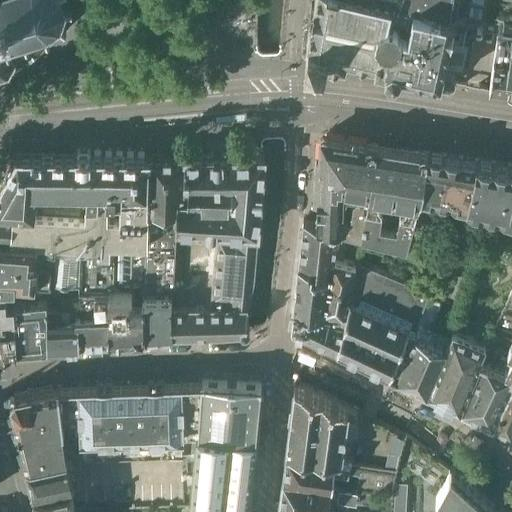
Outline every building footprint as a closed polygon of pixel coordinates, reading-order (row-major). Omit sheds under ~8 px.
[(0,0),(0,66),(7,65),(10,68),(13,66),(0,51),(29,26),(53,5),(66,19),(68,16),(62,10),(65,0),(0,0)] [(468,17),(397,0),(314,0),(313,7),(285,1),(283,9),(283,11),(311,17),(307,42),(308,43),(306,55),(306,56),(306,57),(307,58),(308,59),(309,59),(345,65),(347,57),(374,63),(374,64),(385,66),(388,71),(394,73),(400,69),(410,72),(410,71),(441,78),(454,80),(456,67),(462,69),(467,40),(463,39),(468,17)] [(397,0),(468,17),(479,19),(483,0),(397,0)] [(499,24),(497,36),(511,38),(511,0),(483,0),(479,19),(499,24)] [(68,22),(66,19),(53,5),(29,26),(44,43),(68,22)] [(238,31),(237,53),(255,53),(254,46),(257,46),(257,24),(257,11),(251,11),(250,11),(250,25),(249,31),(238,31)] [(0,51),(13,66),(15,69),(44,43),(29,26),(0,51)] [(511,38),(497,36),(489,86),(489,88),(490,88),(491,89),(491,88),(499,90),(499,89),(511,91),(511,38)] [(316,222),(343,229),(349,231),(351,216),(341,216),(343,138),(328,136),(328,135),(325,135),(320,139),(320,156),(316,156),(315,197),(317,197),(317,205),(316,222)] [(351,216),(349,231),(362,234),(371,178),(367,177),(372,139),(369,138),(365,141),(361,140),(360,141),(347,139),(348,138),(343,138),(341,216),(351,216)] [(371,178),(362,234),(385,240),(395,176),(393,176),(398,146),(397,146),(397,147),(383,144),(379,143),(377,140),(372,139),(367,177),(371,178)] [(395,176),(385,240),(406,245),(416,207),(419,196),(422,189),(425,174),(424,173),(428,151),(427,151),(428,148),(422,147),(419,150),(401,147),(398,146),(393,176),(395,176)] [(511,213),(511,164),(491,161),(490,158),(481,156),(479,159),(442,153),(440,150),(432,148),(429,152),(428,151),(424,173),(425,174),(422,189),(419,196),(436,199),(507,210),(511,213)] [(0,236),(65,239),(65,247),(79,248),(80,297),(108,296),(132,295),(132,290),(113,290),(114,260),(120,260),(120,241),(146,242),(148,242),(150,155),(149,155),(145,155),(125,155),(125,154),(103,154),(63,153),(63,154),(63,177),(5,176),(0,183),(0,236)] [(4,175),(5,176),(63,177),(63,154),(41,154),(22,154),(21,153),(18,153),(17,155),(15,157),(6,173),(4,175)] [(150,155),(148,242),(175,242),(176,226),(178,197),(182,197),(185,155),(184,155),(181,155),(176,155),(174,155),(168,155),(166,155),(152,155),(150,155)] [(185,155),(182,197),(178,197),(176,226),(219,229),(257,232),(258,232),(260,203),(264,155),(226,155),(185,155)] [(419,196),(416,207),(433,212),(436,199),(419,196)] [(349,285),(354,261),(342,258),(346,244),(339,242),(343,229),(316,222),(303,218),(281,214),(280,215),(275,258),(298,263),(299,261),(311,264),(311,269),(328,273),(327,280),(349,285)] [(173,306),(172,336),(245,331),(245,330),(247,331),(249,329),(250,325),(247,322),(246,322),(253,280),(257,232),(219,229),(212,306),(173,306)] [(462,247),(477,253),(483,236),(469,231),(462,247)] [(0,273),(15,275),(45,277),(45,284),(55,284),(57,298),(80,297),(79,248),(65,247),(65,239),(0,236),(0,273)] [(482,251),(483,252),(496,258),(499,251),(496,249),(497,246),(486,241),(482,251)] [(132,295),(108,296),(109,340),(172,336),(173,306),(171,306),(175,242),(148,242),(146,242),(144,290),(143,290),(142,305),(129,305),(129,299),(132,299),(132,295)] [(275,258),(269,304),(289,308),(293,308),(294,308),(306,310),(315,312),(317,298),(325,299),(323,307),(344,311),(349,285),(327,280),(328,273),(311,269),(311,264),(299,261),(298,263),(275,258)] [(353,355),(394,375),(395,375),(422,309),(424,303),(428,290),(370,264),(356,258),(354,261),(349,285),(344,311),(337,348),(338,348),(330,374),(345,382),(353,355)] [(0,285),(6,286),(6,299),(16,299),(15,275),(0,273),(0,285)] [(15,275),(16,299),(17,317),(18,348),(25,347),(40,346),(48,345),(45,284),(45,277),(15,275)] [(45,284),(48,345),(66,344),(67,344),(79,343),(76,319),(59,320),(57,298),(55,284),(45,284)] [(0,317),(8,317),(17,317),(16,299),(6,299),(6,286),(0,285),(0,317)] [(108,296),(80,297),(57,298),(59,320),(76,319),(79,343),(109,340),(108,296)] [(315,312),(306,310),(302,329),(302,331),(303,332),(337,348),(344,311),(323,307),(325,299),(317,298),(315,312)] [(507,326),(511,327),(511,301),(506,299),(496,321),(507,326)] [(414,384),(426,391),(445,345),(426,337),(437,308),(424,303),(422,309),(395,375),(394,375),(382,399),(402,408),(414,384)] [(302,329),(306,310),(294,308),(293,308),(289,308),(269,304),(267,316),(268,317),(268,321),(269,323),(273,331),(289,333),(286,348),(293,354),(296,357),(305,362),(306,363),(310,337),(302,335),(303,332),(302,331),(302,329)] [(458,407),(459,408),(478,361),(485,343),(463,334),(469,318),(457,314),(451,329),(445,345),(426,391),(428,391),(434,394),(434,395),(441,398),(429,421),(442,427),(447,430),(458,407)] [(8,317),(0,317),(0,351),(1,352),(2,349),(18,348),(17,317),(8,317)] [(503,370),(511,374),(511,339),(506,352),(511,354),(503,370)] [(201,379),(198,379),(198,381),(200,381),(198,410),(196,433),(197,433),(192,491),(191,503),(191,505),(190,511),(246,511),(247,505),(249,505),(250,498),(251,491),(249,491),(255,439),(255,440),(258,411),(261,382),(256,382),(251,382),(253,378),(256,379),(266,365),(259,356),(250,342),(235,353),(248,367),(246,369),(241,381),(236,381),(226,380),(202,379),(201,379)] [(457,435),(480,448),(492,424),(493,425),(511,381),(511,374),(503,370),(478,361),(459,408),(468,412),(457,435)] [(60,384),(63,416),(79,416),(80,438),(181,434),(181,433),(179,433),(180,410),(188,410),(198,410),(200,381),(198,381),(198,379),(189,380),(69,384),(60,384)] [(492,424),(480,448),(503,460),(509,446),(511,440),(511,381),(493,425),(492,424)] [(20,433),(27,464),(67,455),(64,427),(65,427),(63,416),(60,384),(59,384),(39,388),(31,390),(15,393),(14,393),(11,391),(8,397),(11,399),(11,400),(15,415),(18,426),(15,427),(16,434),(20,433)] [(294,385),(286,453),(350,462),(351,458),(342,456),(345,432),(353,433),(357,431),(358,424),(356,421),(357,414),(348,409),(325,397),(304,389),(294,385)] [(286,453),(283,479),(332,486),(334,470),(345,471),(345,474),(357,476),(357,473),(359,474),(357,490),(358,491),(392,496),(393,481),(396,469),(385,467),(350,462),(286,453)] [(385,467),(396,469),(398,455),(388,453),(385,467)] [(33,490),(34,491),(49,488),(73,483),(72,478),(68,459),(67,455),(27,464),(33,490)] [(510,511),(503,508),(495,504),(493,503),(484,497),(451,470),(451,471),(450,472),(436,499),(430,511),(432,511),(510,511)] [(279,506),(327,511),(326,511),(328,511),(330,496),(337,497),(337,500),(342,501),(342,500),(356,502),(358,491),(357,490),(332,486),(283,479),(279,506)] [(395,482),(395,489),(407,490),(407,483),(402,482),(395,482)] [(73,483),(49,488),(34,491),(34,493),(38,509),(35,510),(35,511),(73,511),(73,509),(73,508),(71,485),(74,484),(73,483)] [(406,498),(407,490),(395,489),(394,497),(406,498)] [(406,505),(406,498),(394,497),(394,504),(406,505)]
